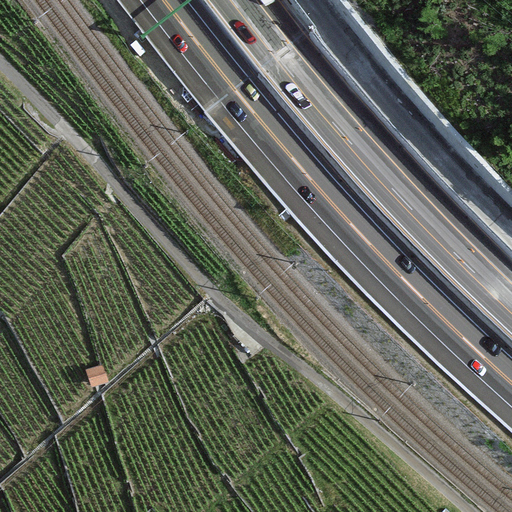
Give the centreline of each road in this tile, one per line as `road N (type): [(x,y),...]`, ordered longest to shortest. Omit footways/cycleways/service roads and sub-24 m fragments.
road 1 (track): [(469,511),(221,302),(0,62)]
road 2 (motorway): [(161,0),(304,176),(511,385)]
road 3 (motorway): [(511,299),(366,150),(239,0)]
road 4 (tertiary): [(309,0),(511,220)]
